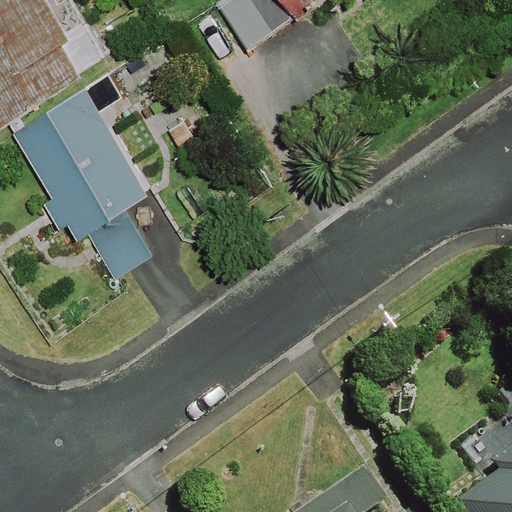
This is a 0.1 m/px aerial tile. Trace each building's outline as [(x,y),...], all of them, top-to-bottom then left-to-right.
[(15,125),(88,78),(85,75),(115,56),(92,20),(74,32),(54,0),(0,0),(0,112),(10,128),(15,125)] [(221,0),(255,50),(330,0),(221,0)] [(88,78),(15,125),(87,238),(160,191),(88,78)] [(511,511),(511,460),(453,501),(460,511),(511,511)] [(370,511),(383,503),(363,474),(309,511),(370,511)]
